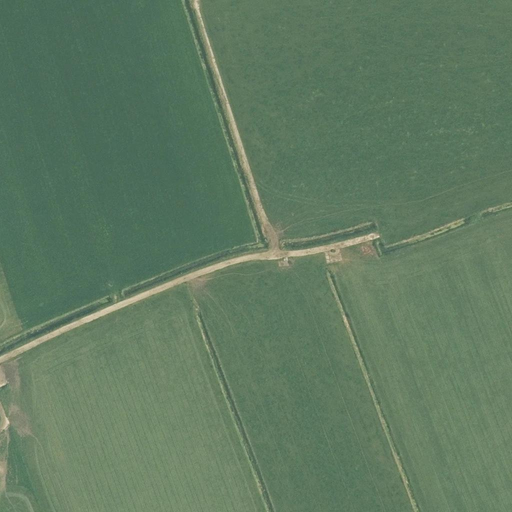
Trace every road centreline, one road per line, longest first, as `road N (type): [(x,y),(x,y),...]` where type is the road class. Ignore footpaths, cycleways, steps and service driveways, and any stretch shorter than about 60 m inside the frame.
road 1 (track): [(376,234),(242,258),(0,358)]
road 2 (track): [(272,254),(196,0)]
